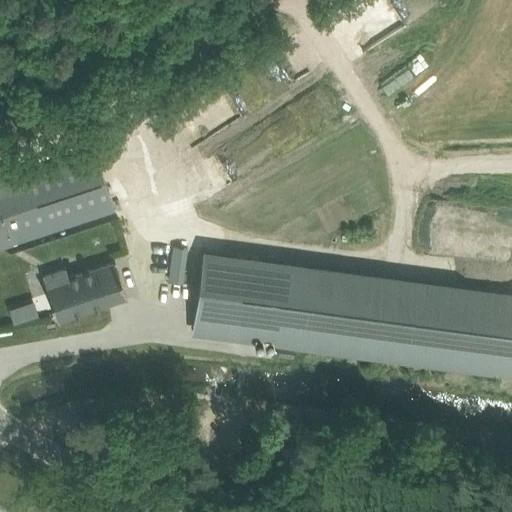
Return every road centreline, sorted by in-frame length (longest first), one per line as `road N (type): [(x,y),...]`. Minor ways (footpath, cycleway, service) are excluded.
road 1 (track): [(0,130),(121,87),(257,0)]
road 2 (unclassified): [(206,511),(82,471),(0,422)]
